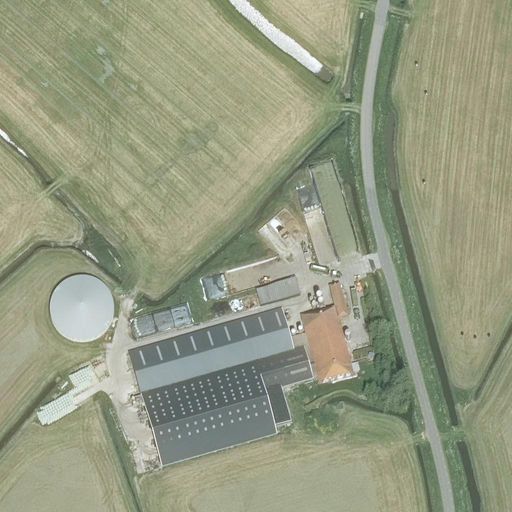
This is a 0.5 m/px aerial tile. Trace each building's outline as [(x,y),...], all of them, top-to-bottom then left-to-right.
[(336,163),(334,163),(335,181),(341,181),(341,195),(348,195),(347,170),(336,170),(336,163)] [(316,184),(300,189),(321,262),(334,258),(335,261),(340,260),(335,241),(334,242),(329,226),(325,228),(324,225),(323,226),(320,217),(325,215),(316,184)] [(270,222),(260,230),(281,255),(290,247),(285,242),(290,238),(295,243),(308,232),(288,207),(270,222)] [(355,252),(365,251),(362,225),(351,226),(355,252)] [(96,281),(95,281),(92,280),(90,279),(84,278),(80,278),(78,278),(73,279),(69,281),(65,282),(62,285),(59,287),(58,289),(56,291),(55,293),(53,296),(52,298),(51,301),(50,304),(50,305),(50,307),(50,310),(50,313),(50,316),(51,318),(51,320),(52,322),(53,323),(54,326),(55,329),(57,331),(58,332),(60,333),(61,335),(63,336),(66,338),(68,339),(70,340),(71,340),(73,341),(75,341),(76,342),(77,342),(78,342),(80,342),(82,342),(84,342),(86,342),(89,342),(90,341),(92,340),(94,340),(96,339),(98,338),(101,335),(103,334),(105,332),(106,331),(108,329),(109,327),(110,325),(111,323),(112,320),(113,318),(113,317),(113,315),(114,314),(114,312),(114,310),(114,308),(114,307),(114,305),(113,304),(113,301),(112,300),(111,298),(110,295),(109,293),(108,292),(106,289),(104,287),(103,286),(101,284),(99,283),(98,283),(96,281)] [(296,279),(272,285),(256,289),(260,305),(300,295),(296,279)] [(348,316),(339,284),(330,287),(335,310),(327,312),(326,311),(301,317),(305,335),(289,339),(282,309),(129,352),(163,469),(276,436),(264,391),(317,377),(319,384),(353,375),(339,319),(348,316)] [(187,304),(176,307),(181,325),(192,322),(187,304)]
